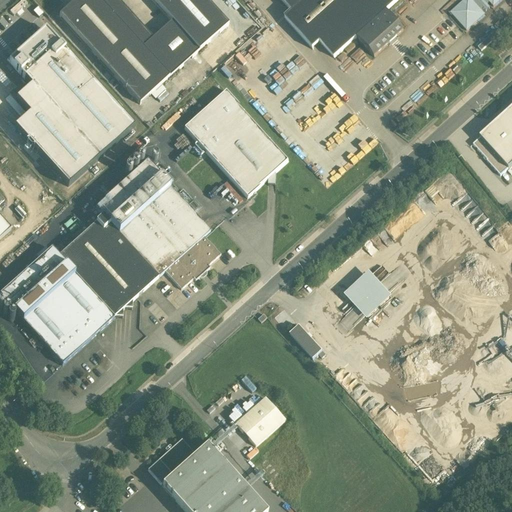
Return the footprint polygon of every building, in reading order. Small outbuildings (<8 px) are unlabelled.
[(142,50),(96,0),(78,0),(59,18),(139,107),(169,80),(142,50)] [(153,41),(115,0),(96,0),(142,50),(153,41)] [(142,50),(169,80),(228,27),(204,0),(150,0),(172,23),(142,50)] [(279,0),(292,14),(285,20),(313,51),(320,44),(334,60),(335,59),(387,12),(400,0),(279,0)] [(502,0),(475,0),(473,3),(470,0),(466,0),(461,5),(451,14),(467,32),(477,22),(477,23),(484,16),(480,11),(489,3),(493,8),(502,0)] [(27,5),(23,1),(9,12),(13,17),(27,5)] [(387,12),(357,39),(374,58),(404,31),(387,12)] [(28,117),(14,129),(68,190),(135,130),(46,32),(8,66),(29,90),(15,103),(28,117)] [(489,38),(478,48),(481,52),(493,42),(489,38)] [(225,93),(184,131),(247,201),(269,181),(268,186),(275,186),(276,174),(289,163),(225,93)] [(511,109),(472,145),(501,177),(511,167),(511,109)] [(153,171),(147,165),(96,211),(103,219),(158,280),(158,281),(164,275),(204,239),(210,234),(192,214),(168,187),(153,171)] [(173,183),(158,166),(153,171),(168,187),(173,183)] [(182,192),(177,197),(192,214),(198,209),(182,192)] [(0,241),(11,231),(0,219),(0,241)] [(103,219),(58,259),(114,321),(115,320),(122,320),(123,312),(124,311),(132,311),(132,304),(158,280),(103,219)] [(204,239),(164,275),(181,293),(193,282),(195,284),(210,271),(208,268),(220,257),(204,239)] [(45,248),(35,258),(39,263),(50,253),(45,248)] [(39,263),(0,298),(0,300),(62,368),(114,321),(58,259),(51,252),(50,253),(39,263)] [(345,299),(368,323),(391,300),(369,276),(345,299)] [(263,317),(257,322),(261,326),(266,321),(263,317)] [(323,355),(300,329),(290,338),(313,363),(319,358),(323,355)] [(265,400),(235,427),(255,449),(285,422),(265,400)] [(181,442),(172,450),(169,448),(165,452),(167,455),(158,463),(171,477),(173,479),(196,458),(181,442)] [(173,479),(162,489),(182,511),(227,471),(207,448),(173,479)] [(171,477),(158,463),(147,473),(161,487),(171,477)] [(227,471),(182,511),(183,511),(225,511),(247,493),(227,471)] [(264,511),(247,493),(225,511),(264,511)]
